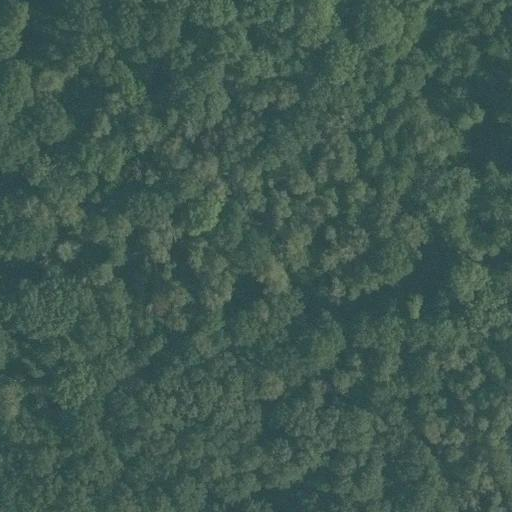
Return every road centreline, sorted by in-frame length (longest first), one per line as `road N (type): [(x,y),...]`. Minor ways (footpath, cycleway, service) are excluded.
road 1 (track): [(50,0),(200,21),(407,67),(422,82),(391,511)]
road 2 (track): [(23,0),(11,351),(396,439)]
